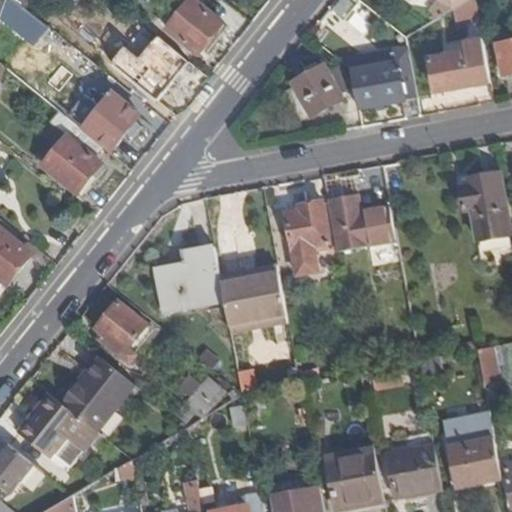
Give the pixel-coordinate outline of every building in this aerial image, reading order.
[(36,45),(50,28),(27,10),(14,0),(9,0),(3,19),(36,45)] [(14,0),(27,10),(31,0),(14,0)] [(476,0),(475,0),(455,12),(457,33),(480,20),(476,0)] [(194,1),(168,32),(199,56),(224,25),(194,1)] [(158,104),(190,65),(160,41),(141,63),(126,52),(112,68),(158,104)] [(486,52),(484,42),(463,46),(464,56),(430,62),(435,91),(475,82),(477,87),(492,85),(491,80),(486,52)] [(498,50),(486,52),(491,80),(511,76),(511,44),(498,48),(498,50)] [(353,75),(412,63),(410,51),(341,63),(353,72),(353,75)] [(353,75),(360,111),(419,100),(412,63),(353,75)] [(326,69),(295,86),(312,119),(344,102),(326,69)] [(88,99),(70,121),(83,131),(85,128),(114,151),(143,117),(116,94),(101,111),(88,99)] [(97,160),(105,149),(83,131),(70,121),(61,113),(51,126),(69,139),(45,168),(79,197),(104,166),(97,160)] [(511,229),(502,176),(466,182),(467,188),(459,190),(464,215),(472,214),(478,245),(511,238),(511,229)] [(359,199),(329,205),(338,252),(368,247),(359,199)] [(299,213),(287,215),(298,279),(320,274),(316,249),(332,246),(325,204),(299,209),(299,213)] [(0,297),(38,251),(0,219),(0,297)] [(231,247),(215,250),(219,277),(236,273),(231,247)] [(165,315),(225,304),(219,277),(215,250),(214,248),(185,254),(187,267),(157,272),(165,315)] [(225,280),(236,334),(298,321),(287,268),(225,280)] [(98,331),(107,339),(112,343),(107,348),(130,366),(137,357),(130,350),(149,327),(120,304),(98,331)] [(152,324),(149,327),(130,350),(137,357),(141,353),(143,354),(162,331),(152,324)] [(112,343),(107,339),(103,345),(107,348),(112,343)] [(446,349),(448,357),(478,352),(477,343),(446,349)] [(238,373),(239,377),(243,397),(302,386),(299,369),(298,363),(254,371),(251,356),(236,359),(238,373)] [(98,433),(135,388),(100,360),(63,405),(98,433)] [(312,367),(299,369),(302,386),(314,383),(312,367)] [(406,389),(405,371),(375,372),(375,389),(406,389)] [(189,429),(207,418),(226,395),(209,381),(201,389),(191,380),(181,392),(192,400),(176,418),(189,429)] [(42,418),(57,401),(51,396),(37,414),(42,418)] [(100,435),(98,433),(63,405),(57,401),(42,418),(37,414),(20,435),(50,460),(66,440),(84,454),(100,435)] [(248,426),(245,410),(234,412),(237,429),(248,426)] [(502,482),(490,416),(446,425),(458,490),(502,482)] [(19,482),(33,465),(11,448),(0,461),(0,487),(8,494),(19,482)] [(443,492),(435,450),(389,458),(397,501),(443,492)] [(346,511),(385,504),(375,452),(329,461),(338,511),(346,511)] [(133,461),(112,474),(114,490),(137,486),(133,461)] [(191,511),(204,511),(200,491),(188,493),(191,511)] [(264,511),(261,494),(247,497),(249,509),(232,511),(264,511)] [(325,511),(322,495),(278,503),(279,511),(325,511)] [(75,511),(74,502),(73,498),(49,511),(75,511)] [(74,502),(75,511),(91,511),(90,499),(74,502)]
